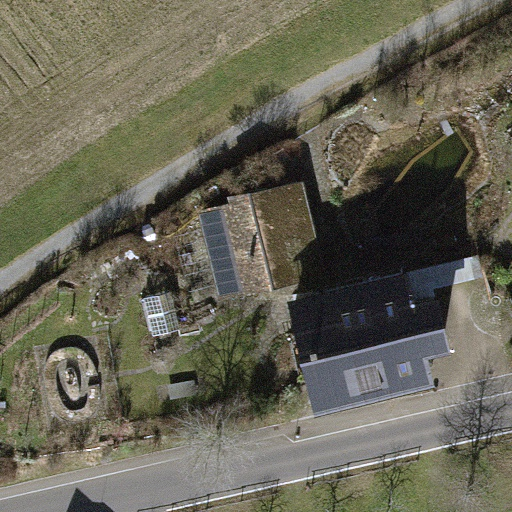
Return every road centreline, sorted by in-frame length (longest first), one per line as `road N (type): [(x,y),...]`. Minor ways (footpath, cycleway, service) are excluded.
road 1 (track): [(0,288),(302,101),(491,0)]
road 2 (tertiary): [(68,511),(511,413)]
